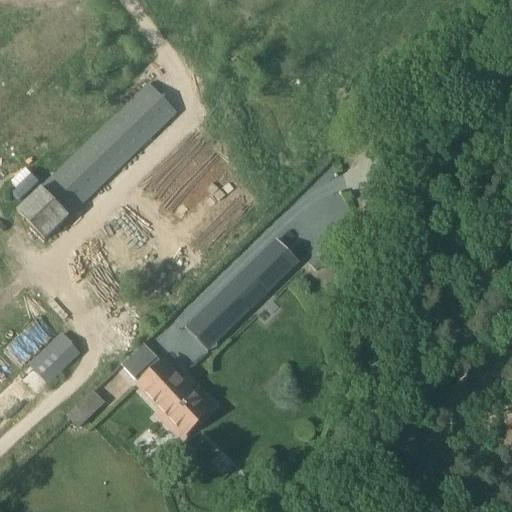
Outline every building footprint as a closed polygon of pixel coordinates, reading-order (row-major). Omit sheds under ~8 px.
[(44,243),(177,115),(148,84),(41,187),(16,213),(44,243)] [(275,241),(200,315),(223,337),(249,311),(233,295),(250,279),(266,295),(297,264),(275,241)] [(323,266),(315,258),(308,265),(316,273),(323,266)] [(138,386),(184,435),(209,412),(162,363),(162,364),(143,345),(120,366),(138,386)] [(0,435),(75,367),(58,349),(0,402),(0,435)] [(104,405),(91,392),(64,418),(77,431),(104,405)]
